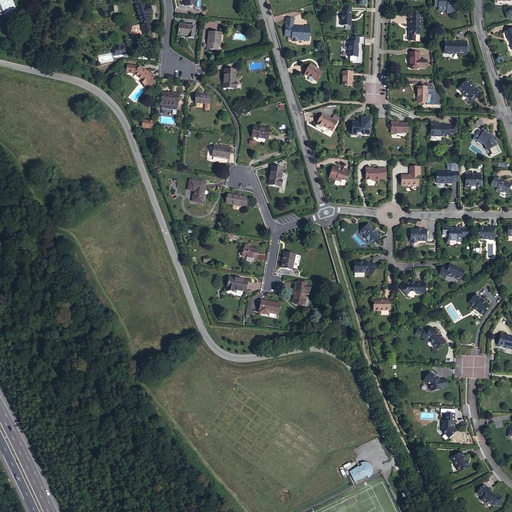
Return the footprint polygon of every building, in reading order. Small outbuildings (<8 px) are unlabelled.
[(0,0),(0,15),(5,14),(7,18),(18,13),(16,9),(12,0),(0,0)] [(146,14),(152,13),(149,4),(144,5),(142,0),(133,0),(144,35),(152,33),(146,14)] [(434,0),(434,7),(438,7),(438,10),(447,10),(447,12),(453,13),(454,4),(452,4),(452,0),(434,0)] [(351,20),(351,6),(343,6),(343,11),(342,11),(342,20),(341,20),(341,25),(351,26),(351,20)] [(421,25),(422,15),(409,15),(409,25),(410,25),(410,29),(409,29),(409,30),(408,30),(407,34),(409,34),(409,41),(415,41),(415,35),(420,35),(420,25),(421,25)] [(297,27),(297,29),(295,29),(295,27),(293,27),(294,19),(286,18),(285,36),(292,37),(292,39),(292,40),(297,40),(304,40),(309,40),(310,26),(306,26),(305,28),(297,27)] [(194,38),(195,26),(179,25),(178,35),(187,36),(187,37),(194,38)] [(220,45),(221,34),(209,32),(207,49),(217,50),(218,44),(220,45)] [(358,52),(358,43),(359,43),(359,37),(350,37),(350,41),(350,42),(346,42),(346,46),(349,47),(349,50),(348,50),(348,56),(358,56),(358,52)] [(459,42),(459,43),(451,43),(451,42),(445,42),(444,54),(450,54),(450,53),(459,54),(459,55),(466,55),(466,53),(466,46),(467,42),(459,42)] [(126,54),(125,47),(113,49),(114,52),(112,52),(113,56),(126,54)] [(99,64),(114,61),(113,56),(112,52),(97,55),(99,64)] [(419,60),(420,53),(410,53),(409,68),(418,68),(418,60),(419,60)] [(140,66),(140,67),(127,65),(126,72),(134,73),(134,74),(141,79),(142,80),(141,82),(144,85),(145,84),(149,87),(153,82),(149,79),(152,76),(140,66)] [(316,70),(317,69),(311,65),(305,74),(318,81),(322,74),(318,71),(316,70)] [(235,82),(236,70),(225,70),(223,88),(235,89),(236,82),(235,82)] [(351,79),(352,79),(352,72),(343,72),(342,86),(351,87),(351,79)] [(471,85),(471,84),(467,80),(458,88),(464,94),(463,95),(467,98),(468,97),(472,101),(481,94),(476,89),(475,90),(471,85)] [(427,102),(427,86),(425,86),(425,87),(420,87),(416,87),(416,92),(417,93),(417,100),(422,101),(422,102),(427,102)] [(179,94),(162,93),(162,94),(159,93),(158,94),(158,98),(159,99),(162,99),(161,104),(161,108),(163,109),(165,110),(166,111),(168,111),(171,111),(173,111),(175,110),(177,110),(179,94)] [(206,93),(205,95),(196,94),(195,103),(205,104),(210,104),(211,93),(206,93)] [(337,122),(332,120),(322,115),(316,125),(322,128),(322,126),(332,131),(337,122)] [(363,118),(363,123),(361,123),(352,122),(352,133),(363,133),(363,135),(369,135),(370,118),(363,118)] [(407,133),(407,123),(396,123),(391,123),(391,133),(396,133),(407,133)] [(454,126),(446,125),(446,126),(439,126),(439,124),(431,123),(430,136),(437,136),(437,135),(446,136),(446,133),(449,133),(449,136),(453,136),(453,134),(456,134),(456,127),(454,127),(454,126)] [(268,139),(269,130),(253,127),(252,137),(268,139)] [(485,133),(486,132),(482,129),(480,131),(478,130),(474,136),(476,137),(474,139),(478,142),(478,140),(483,144),(483,142),(485,144),(485,145),(486,147),(489,149),(494,141),(496,138),(490,133),(488,135),(485,133)] [(229,160),(231,149),(214,146),(212,157),(229,160)] [(281,180),(283,169),(272,166),(268,185),(281,187),(282,180),(281,180)] [(344,170),(340,169),(338,168),(333,166),(330,176),(331,177),(332,179),(335,180),(337,179),(341,180),(346,182),(350,171),(344,170)] [(418,175),(420,175),(420,167),(410,167),(410,176),(401,176),(401,186),(412,185),(412,186),(418,186),(418,175)] [(379,168),(379,169),(373,170),(371,169),(371,168),(366,168),(366,180),(376,180),(376,181),(379,181),(379,179),(386,179),(386,168),(379,168)] [(451,181),(458,181),(458,168),(451,168),(451,172),(442,172),(442,171),(436,171),(436,182),(446,182),(446,183),(451,183),(451,181)] [(481,187),(481,175),(474,175),(470,175),(470,174),(465,174),(465,187),(470,187),(470,186),(476,186),(476,187),(481,187)] [(501,182),(502,180),(495,177),(491,186),(498,188),(497,190),(503,192),(507,193),(511,184),(506,182),(506,183),(504,182),(503,183),(501,182)] [(202,204),(206,183),(189,180),(188,190),(194,191),(192,202),(202,204)] [(244,207),(246,197),(228,194),(226,204),(244,207)] [(373,228),(372,229),(368,224),(362,230),(366,234),(364,235),(363,236),(368,241),(369,240),(373,244),(380,237),(374,231),(375,231),(373,228)] [(489,227),(489,228),(483,228),(480,228),(478,227),(478,239),(494,239),(494,227),(489,227)] [(469,237),(469,228),(457,229),(454,229),(442,229),(442,235),(449,235),(449,240),(456,240),(457,241),(462,241),(462,237),(464,237),(469,237)] [(427,241),(426,230),(421,230),(417,230),(410,230),(410,241),(416,241),(427,241)] [(256,259),(257,250),(244,247),(242,257),(256,259)] [(292,270),(295,255),(284,253),(281,268),(292,270)] [(370,264),(367,262),(359,262),(359,261),(354,261),(354,273),(364,272),(371,276),(377,265),(371,262),(370,264)] [(461,280),(464,271),(454,267),(455,266),(450,264),(448,268),(443,266),(440,275),(445,277),(446,275),(452,278),(452,277),(461,280)] [(246,292),(248,281),(229,277),(226,291),(233,292),(234,290),(246,292)] [(309,292),(310,285),(296,282),(292,302),(304,304),(306,291),(309,292)] [(411,282),(411,284),(409,284),(406,284),(404,285),(404,284),(400,288),(405,294),(408,295),(411,292),(414,292),(416,293),(426,293),(426,282),(418,282),(418,283),(414,283),(414,282),(411,282)] [(489,305),(483,300),(476,294),(468,303),(474,308),(473,308),(483,316),(487,311),(487,309),(489,306),(489,305)] [(278,314),(280,304),(261,300),(259,313),(268,315),(268,313),(278,314)] [(389,310),(389,300),(373,301),(373,311),(380,311),(380,310),(389,310)] [(422,336),(425,330),(418,327),(416,334),(422,336)] [(433,345),(436,349),(445,342),(435,330),(430,327),(428,331),(426,338),(430,339),(433,343),(433,345)] [(511,337),(500,335),(498,345),(507,347),(507,348),(511,349),(511,337)] [(436,378),(437,377),(429,372),(423,381),(429,385),(430,389),(431,389),(432,391),(441,389),(441,388),(447,387),(446,379),(439,380),(436,378)] [(452,422),(454,422),(455,414),(445,413),(444,416),(444,421),(442,421),(442,431),(448,438),(456,431),(453,427),(452,427),(452,422)] [(453,462),(454,462),(459,472),(469,467),(462,452),(451,458),(453,462)] [(350,472),(351,476),(354,481),(364,478),(364,477),(366,476),(368,478),(369,477),(370,477),(371,475),(372,474),(372,473),(373,472),(373,471),(373,469),(372,468),(372,467),(371,466),(371,465),(370,464),(369,463),(367,463),(366,462),(364,462),(363,462),(361,463),(360,463),(361,465),(359,467),(358,466),(350,472)] [(487,501),(493,505),(500,506),(501,496),(496,496),(493,493),(492,494),(488,491),(489,489),(483,484),(477,493),(483,498),(481,500),(486,503),(487,501)]
